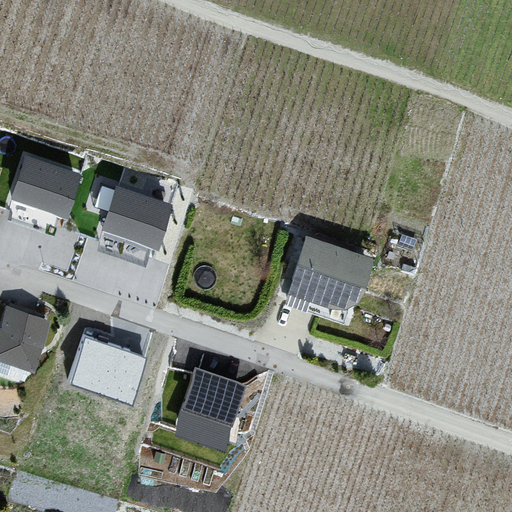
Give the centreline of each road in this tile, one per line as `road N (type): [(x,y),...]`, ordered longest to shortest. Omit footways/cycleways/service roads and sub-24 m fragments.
road 1 (unclassified): [(0,272),(498,443)]
road 2 (track): [(167,0),(511,123)]
